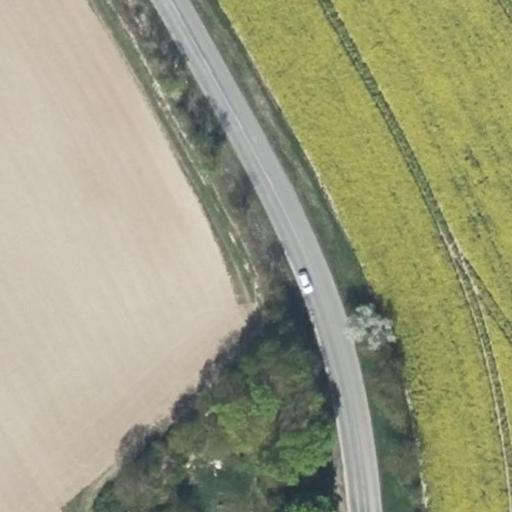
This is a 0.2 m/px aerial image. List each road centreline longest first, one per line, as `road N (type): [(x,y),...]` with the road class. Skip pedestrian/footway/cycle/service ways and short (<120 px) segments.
road 1 (track): [(96,0),(213,204),(253,300),(242,337),(189,409),(91,490),(86,511)]
road 2 (tertiary): [(356,511),(342,383),(307,252),(169,0)]
